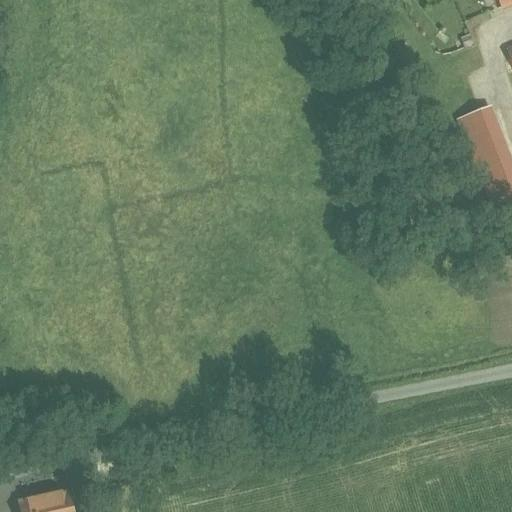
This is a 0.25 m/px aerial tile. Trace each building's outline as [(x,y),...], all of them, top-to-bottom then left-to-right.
[(511,0),(500,0),(505,11),(511,8),(511,0)] [(476,100),(441,114),(446,126),(461,120),(481,112),(476,100)] [(481,112),(461,120),(502,227),(511,222),(511,154),(493,107),(481,112)] [(104,478),(93,481),(98,502),(109,499),(104,478)] [(72,511),(69,495),(23,505),(24,511),(72,511)]
